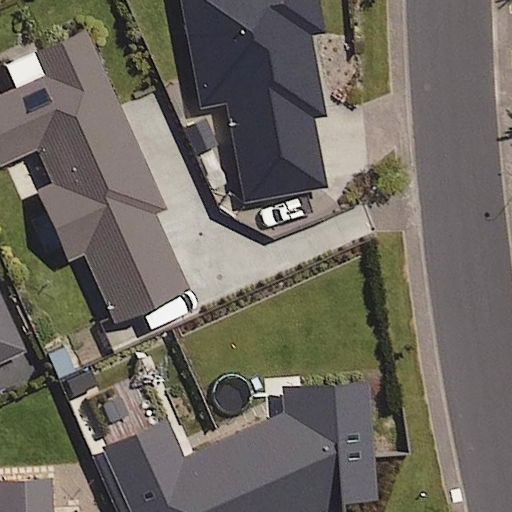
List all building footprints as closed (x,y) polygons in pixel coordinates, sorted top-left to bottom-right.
[(183,0),(201,104),(229,99),(246,200),(324,186),(312,118),(323,116),(308,32),(320,30),(314,0),(183,0)] [(162,210),(78,19),(0,53),(0,164),(38,148),(53,183),(38,190),(68,258),(85,251),(116,322),(186,292),(152,214),(162,210)] [(221,148),(205,114),(180,126),(195,160),(221,148)] [(0,363),(22,354),(0,303),(0,363)] [(325,511),(373,491),(367,381),(282,387),(284,413),(181,459),(164,420),(103,448),(131,511),(325,511)] [(0,511),(52,511),(51,480),(0,481),(0,511)]
